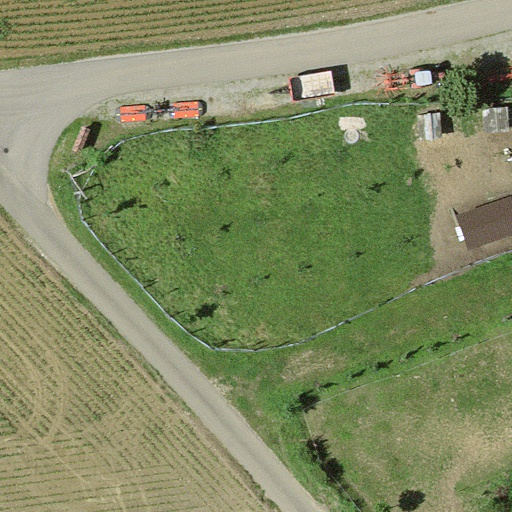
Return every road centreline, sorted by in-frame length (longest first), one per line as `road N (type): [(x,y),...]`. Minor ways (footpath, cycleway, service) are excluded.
road 1 (track): [(511,13),(354,46),(127,75),(31,107),(0,128)]
road 2 (unclassified): [(0,179),(299,511)]
